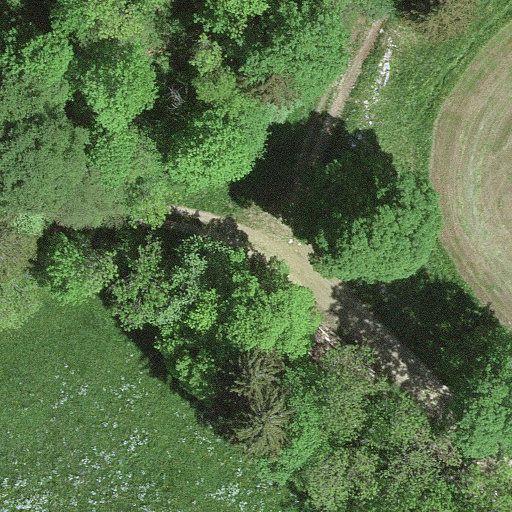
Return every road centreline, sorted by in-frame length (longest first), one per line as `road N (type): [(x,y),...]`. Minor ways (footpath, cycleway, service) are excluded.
road 1 (track): [(391,0),(357,57),(331,127),(322,188),(327,242),(349,302),(379,344),(511,462)]
road 2 (track): [(327,242),(126,217),(29,229),(0,242)]
